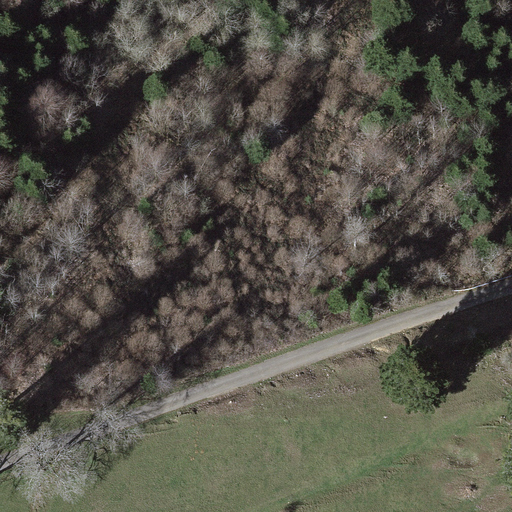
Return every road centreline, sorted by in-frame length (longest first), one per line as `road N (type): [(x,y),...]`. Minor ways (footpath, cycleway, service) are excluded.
road 1 (unclassified): [(511,283),(0,460)]
road 2 (track): [(248,511),(511,402)]
